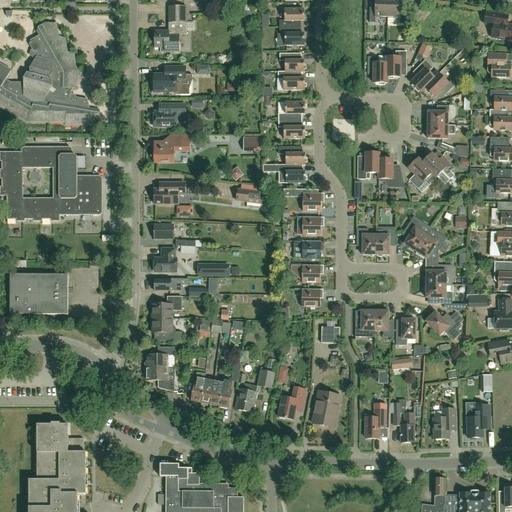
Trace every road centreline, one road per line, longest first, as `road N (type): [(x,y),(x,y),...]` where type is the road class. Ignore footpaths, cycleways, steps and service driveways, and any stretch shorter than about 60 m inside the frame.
road 1 (residential): [(108,370),(137,312),(135,0)]
road 2 (unclassified): [(271,463),(511,459)]
road 3 (residential): [(342,267),(340,194),(319,147),(319,97)]
